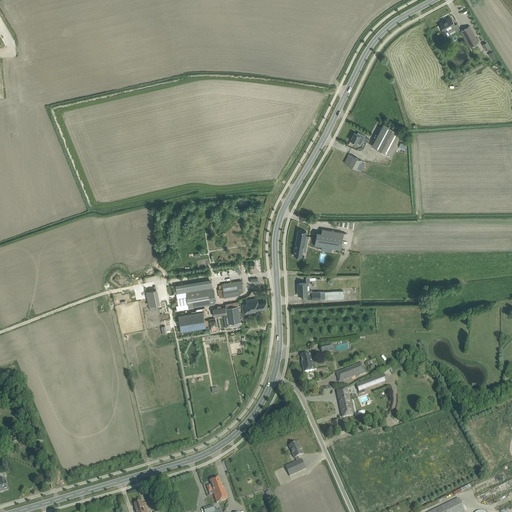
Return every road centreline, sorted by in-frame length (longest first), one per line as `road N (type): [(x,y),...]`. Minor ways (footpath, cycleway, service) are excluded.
road 1 (secondary): [(273,376),(279,218),(363,55),(394,21),(433,0)]
road 2 (secondary): [(17,511),(205,454),(243,427),(273,376)]
road 3 (unclassified): [(352,511),(297,390),(273,376)]
